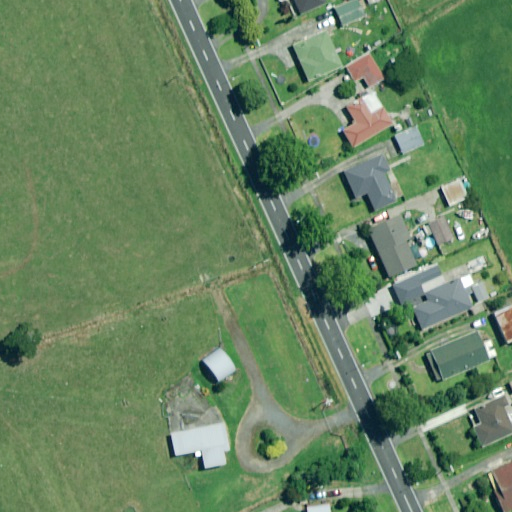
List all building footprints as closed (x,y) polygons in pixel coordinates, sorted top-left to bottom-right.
[(327,3),(325,0),(294,0),(302,14),(327,3)] [(357,0),(350,0),(333,7),(341,26),(365,15),(357,0)] [(329,31),(293,44),(308,82),(343,68),(329,31)] [(371,54),(347,66),(355,82),(364,77),(370,85),(383,76),(371,54)] [(371,114),(362,98),(344,107),(355,122),(342,130),(356,149),(395,125),(382,107),(371,114)] [(417,125),(395,134),(403,153),(426,144),(417,125)] [(390,170),(382,154),(343,171),(357,198),(366,193),(377,211),(397,201),(382,174),(390,170)] [(461,179),(441,186),(448,206),(466,200),(464,197),(468,195),(461,179)] [(399,214),(369,229),(388,276),(418,265),(406,241),(411,237),(399,214)] [(444,217),(429,222),(438,244),(453,238),(444,217)] [(444,257),(441,249),(425,255),(428,263),(444,257)] [(492,265),(486,252),(464,262),(470,275),(492,265)] [(400,307),(412,302),(422,330),(473,307),(461,278),(425,294),(421,284),(441,274),(438,266),(393,286),(400,307)] [(483,283),(472,288),(479,304),(490,299),(483,283)] [(511,304),(494,312),(508,343),(511,341),(511,304)] [(477,330),(430,350),(443,380),(489,361),(477,330)] [(221,347),(204,360),(219,381),(237,369),(221,347)] [(506,393),(474,408),(482,423),(474,426),(483,447),(511,433),(511,420),(504,405),(510,402),(506,393)] [(225,421),(171,433),(175,457),(202,451),(205,468),(226,465),(224,451),(230,450),(225,421)] [(511,462),(492,471),(505,498),(498,501),(504,511),(509,511),(511,511),(511,462)] [(306,511),(331,511),(330,502),(306,506),(306,511)]
